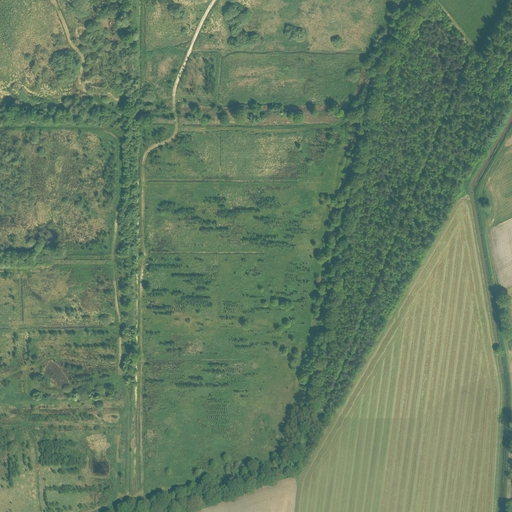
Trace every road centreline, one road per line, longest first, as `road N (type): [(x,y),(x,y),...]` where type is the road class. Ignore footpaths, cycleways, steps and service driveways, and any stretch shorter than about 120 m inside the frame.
road 1 (track): [(137,493),(159,496),(216,478),(223,454),(241,461),(278,449),(311,330),(352,89),(346,73),(362,67),(385,6),(395,0)]
road 2 (track): [(89,511),(142,489),(143,159),(175,134),(177,79),(214,0)]
road 3 (track): [(499,69),(475,42),(322,415)]
road 4 (track): [(104,127),(119,140),(121,168),(112,256),(127,410),(117,498)]
road 5 (track): [(503,511),(508,381),(474,192)]
road 6 (track): [(142,0),(141,82),(159,100),(213,102),(219,59),(154,50)]
road 7 (track): [(175,108),(104,127),(0,127)]
road 8 (track): [(177,127),(343,125)]
road 9 (track): [(423,165),(459,179),(511,84)]
road 10 (track): [(123,116),(78,83),(83,57),(56,0)]
road 11 (track): [(0,424),(122,423)]
